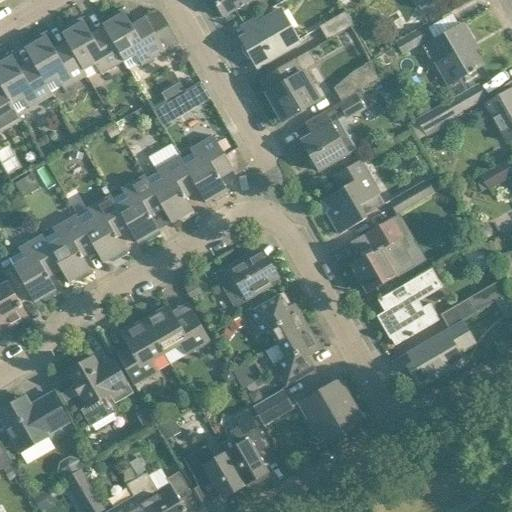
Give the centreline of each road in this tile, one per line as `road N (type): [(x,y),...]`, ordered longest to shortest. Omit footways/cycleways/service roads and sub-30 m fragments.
road 1 (residential): [(0,373),(37,352),(81,303),(234,218),(266,214)]
road 2 (residential): [(403,432),(292,233),(266,214)]
road 3 (residential): [(266,214),(269,163),(174,0)]
road 4 (residential): [(261,511),(403,432)]
road 5 (residential): [(403,432),(511,368)]
